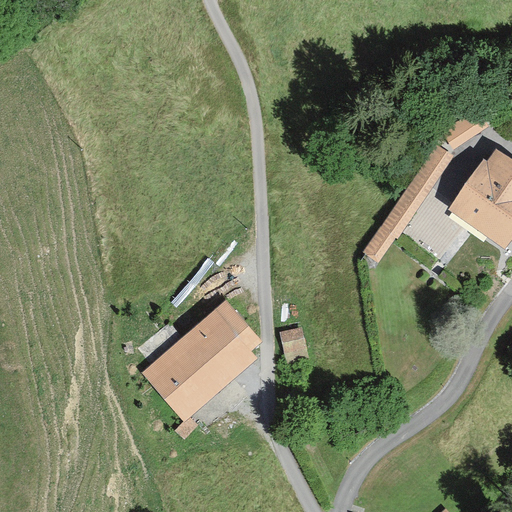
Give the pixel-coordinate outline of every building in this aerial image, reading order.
[(480,109),(444,131),(455,149),(491,126),(480,109)] [(455,156),(439,146),(366,256),(379,265),(397,238),(400,240),(455,156)] [(511,157),(501,149),(495,158),(491,156),(457,204),(510,241),(511,238),(511,157)] [(258,345),(224,307),(150,373),(188,416),(253,358),(249,353),(258,345)] [(303,333),(282,337),(287,366),(308,362),(303,333)]
